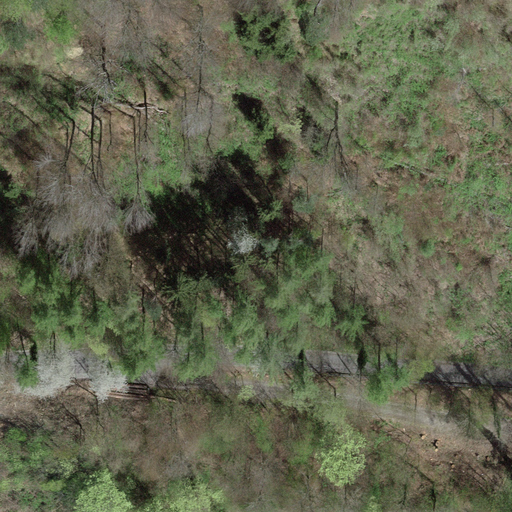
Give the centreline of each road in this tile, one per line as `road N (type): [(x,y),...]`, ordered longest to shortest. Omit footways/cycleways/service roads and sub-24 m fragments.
road 1 (tertiary): [(511,380),(227,357),(0,362)]
road 2 (track): [(511,429),(159,380),(109,361)]
